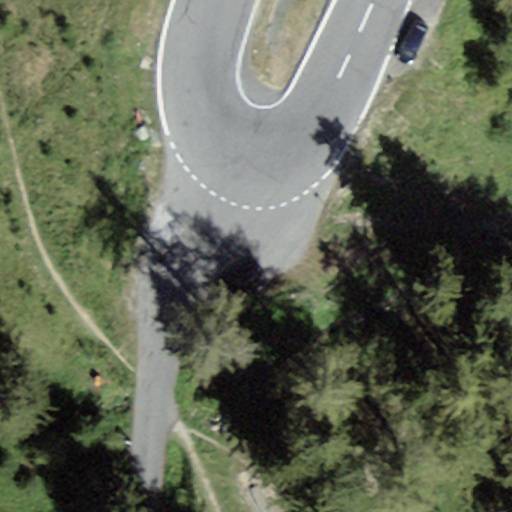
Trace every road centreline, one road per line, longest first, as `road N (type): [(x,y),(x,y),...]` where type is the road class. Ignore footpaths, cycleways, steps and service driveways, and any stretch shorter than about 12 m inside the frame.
road 1 (tertiary): [(217,0),(202,51),(202,108),(224,140),(254,150),(289,144),(319,117),(373,0)]
road 2 (track): [(152,511),(153,417),(224,140)]
